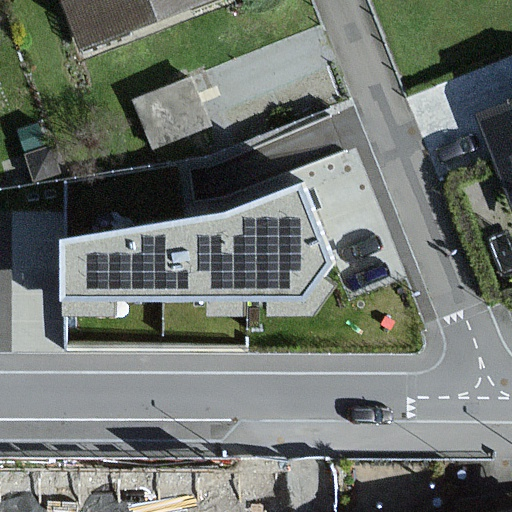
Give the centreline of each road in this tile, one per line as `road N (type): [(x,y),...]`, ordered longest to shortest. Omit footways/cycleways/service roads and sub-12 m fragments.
road 1 (residential): [(497,396),(0,397)]
road 2 (residential): [(497,396),(346,0)]
